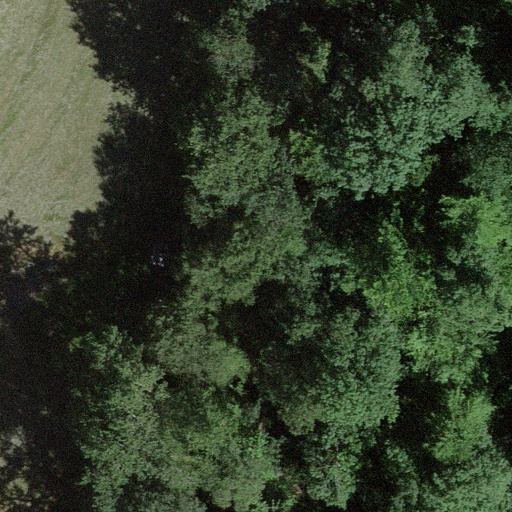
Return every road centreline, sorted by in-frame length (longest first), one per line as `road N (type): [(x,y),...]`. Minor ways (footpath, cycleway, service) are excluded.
road 1 (motorway): [(160,511),(474,0)]
road 2 (motorway): [(181,0),(0,295)]
